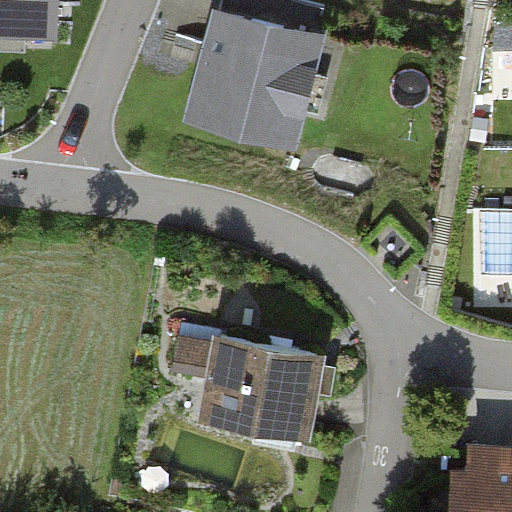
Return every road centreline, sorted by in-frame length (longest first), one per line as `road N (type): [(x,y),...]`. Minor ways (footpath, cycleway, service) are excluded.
road 1 (residential): [(66,190),(226,214),(302,241),(347,269),(405,343)]
road 2 (residential): [(66,190),(138,0)]
road 3 (residential): [(405,343),(377,511)]
